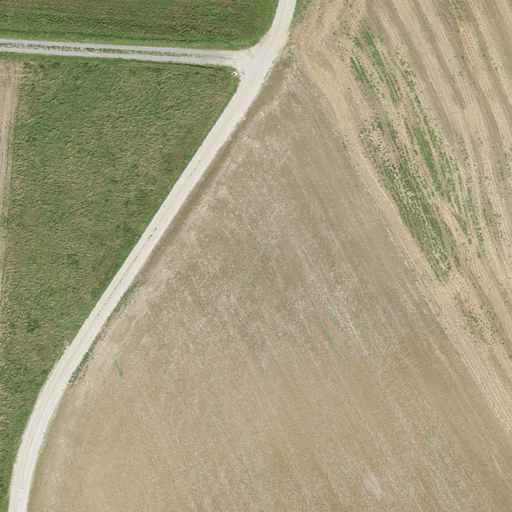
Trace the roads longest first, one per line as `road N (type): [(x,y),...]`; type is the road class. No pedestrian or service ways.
road 1 (track): [(13,511),(26,449),(68,353),(257,65),(283,0)]
road 2 (track): [(0,45),(257,65)]
